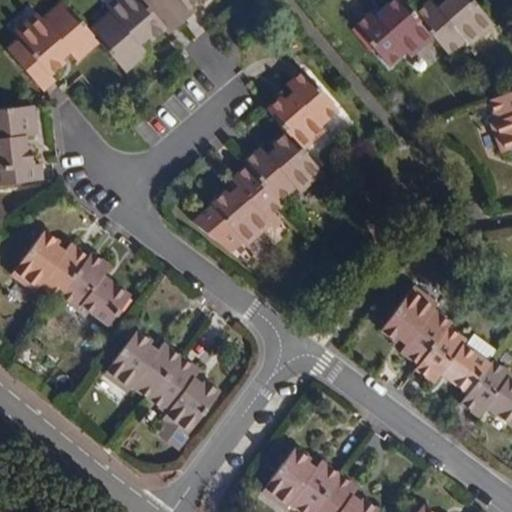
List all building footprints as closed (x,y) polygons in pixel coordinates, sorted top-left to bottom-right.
[(76,60),(99,41),(63,0),(62,0),(41,19),(37,13),(13,33),(17,39),(6,48),(42,90),(54,80),(50,74),(65,61),(61,57),(68,51),(76,60)] [(170,34),(181,23),(161,0),(113,0),(106,6),(111,12),(89,30),(99,41),(124,72),(147,52),(139,44),(147,37),(150,41),(165,29),(170,34)] [(161,0),(181,23),(193,13),(188,8),(197,0),(161,0)] [(434,36),(420,22),(402,0),(391,0),(382,8),(386,11),(378,18),(372,10),(354,26),(389,66),(405,51),(410,57),(434,36)] [(436,8),(420,22),(434,36),(457,63),(480,43),(476,37),(492,22),(473,0),(441,0),(446,6),(439,12),(436,8)] [(266,108),(285,131),(302,150),(325,129),(321,124),(337,109),(303,69),(284,84),(291,92),(284,99),(281,96),(266,108)] [(511,90),(489,99),(496,120),(490,123),(501,152),(511,147),(511,90)] [(36,134),(33,105),(0,108),(0,183),(42,179),(40,163),(33,164),(31,145),(25,145),(24,135),(36,134)] [(302,150),(285,131),(271,143),(274,147),(267,154),(260,146),(243,161),(246,165),(278,201),(295,186),(299,192),(322,172),(302,150)] [(281,205),(278,201),(246,165),(229,179),(235,187),(228,194),(224,190),(209,204),(211,205),(191,223),(230,252),(242,241),(245,245),(269,224),(265,219),(281,205)] [(55,299),(59,295),(88,257),(69,243),(63,251),(56,245),(59,241),(43,230),(10,274),(34,292),(38,286),(55,299)] [(88,257),(59,295),(77,309),(80,305),(107,325),(129,296),(102,275),(109,266),(91,252),(88,257)] [(417,365),(446,327),(449,323),(431,309),(435,304),(411,286),(379,330),(395,342),(398,338),(405,343),(399,351),(417,365)] [(464,340),(446,327),(414,370),(433,383),(440,373),(466,393),(488,364),(461,343),(464,340)] [(130,386),(147,399),(179,356),(161,343),(155,350),(148,345),(151,341),(135,329),(102,374),(126,392),(130,386)] [(179,356),(147,399),(165,412),(161,418),(185,436),(218,392),(202,380),(199,384),(192,378),(198,370),(179,356)] [(491,360),(488,364),(466,393),(459,402),(477,416),(484,407),(510,427),(511,424),(511,381),(506,377),(509,374),(491,360)] [(288,504),(299,511),(310,511),(338,474),(319,460),(313,468),(306,463),(308,458),(292,447),(259,492),(284,509),(288,504)] [(338,474),(310,511),(374,511),(376,509),(360,497),(357,501),(350,496),(356,488),(338,474)]
